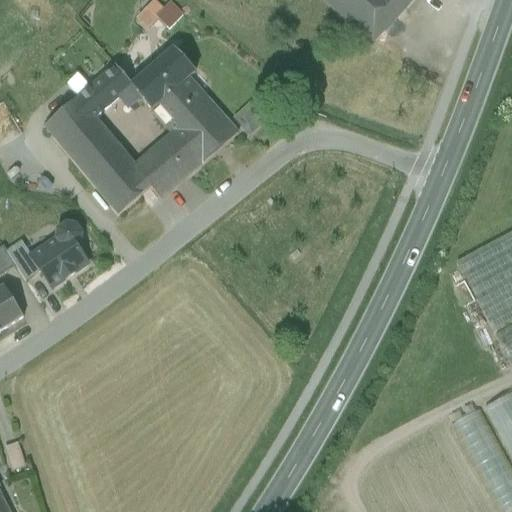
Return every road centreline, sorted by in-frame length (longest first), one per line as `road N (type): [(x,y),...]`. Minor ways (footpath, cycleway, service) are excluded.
road 1 (residential): [(442,176),(340,134),(295,133),(64,321),(0,360)]
road 2 (secondary): [(267,511),(363,341),(442,176)]
road 3 (secondary): [(442,176),(505,0)]
